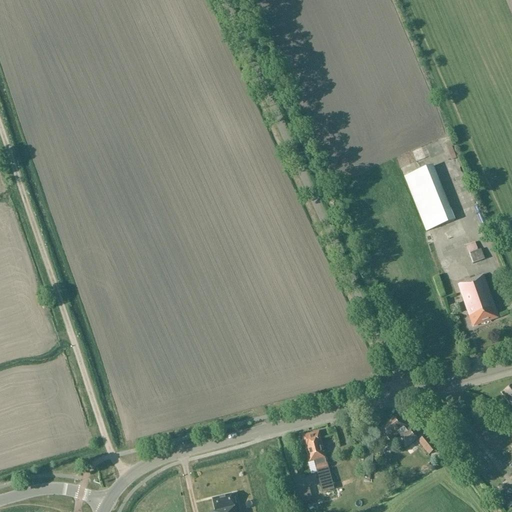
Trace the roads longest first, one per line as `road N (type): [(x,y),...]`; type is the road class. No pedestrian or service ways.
road 1 (unclassified): [(399,394),(226,0)]
road 2 (track): [(112,456),(0,125)]
road 3 (tertiary): [(181,452),(399,394)]
